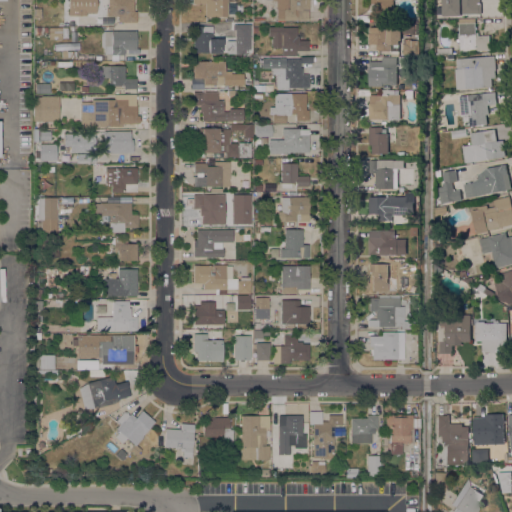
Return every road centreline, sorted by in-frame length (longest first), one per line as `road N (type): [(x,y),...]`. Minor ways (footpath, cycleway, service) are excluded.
road 1 (residential): [(167,386),(168,0)]
road 2 (tertiary): [(345,382),(343,0)]
road 3 (residential): [(345,382),(167,386)]
road 4 (tertiary): [(511,383),(345,382)]
